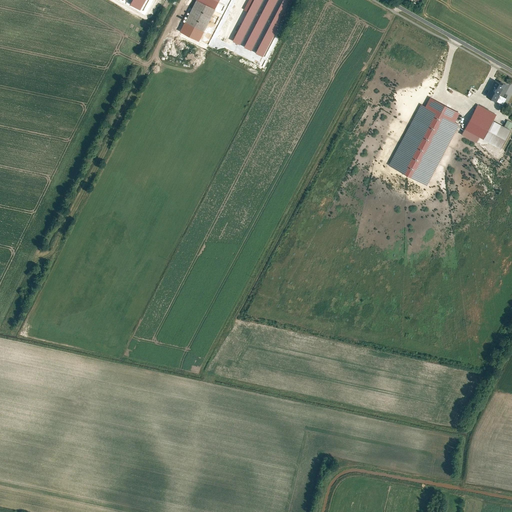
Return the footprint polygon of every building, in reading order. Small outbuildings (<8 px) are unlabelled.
[(195,0),(185,21),(204,30),(219,0),(195,0)] [(233,0),(232,2),(246,10),(251,0),(233,0)] [(504,105),(507,97),(499,94),(501,87),(503,88),(505,84),(500,82),(499,84),(495,82),(488,98),(504,105)] [(459,111),(430,95),(424,107),(420,105),(388,165),(425,185),(458,125),(453,122),(459,111)] [(492,120),(495,115),(476,105),(463,128),(482,139),(492,120)] [(510,129),(492,120),(482,139),(500,148),(510,129)]
